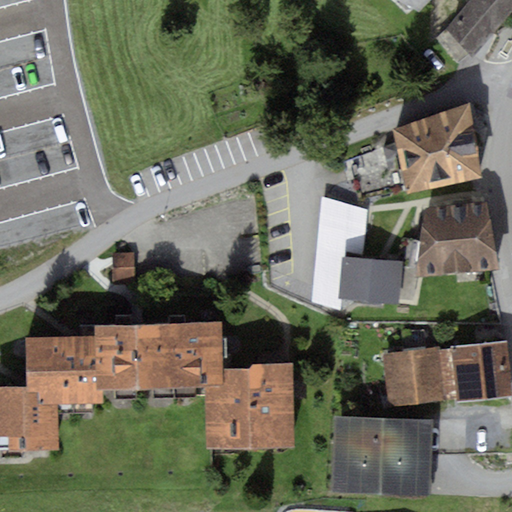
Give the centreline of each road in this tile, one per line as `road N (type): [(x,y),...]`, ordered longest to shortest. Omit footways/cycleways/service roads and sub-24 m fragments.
road 1 (residential): [(0,293),(295,137),(445,97),(511,91)]
road 2 (track): [(123,226),(88,132),(59,0)]
road 3 (tertiary): [(511,125),(501,164),(511,247)]
